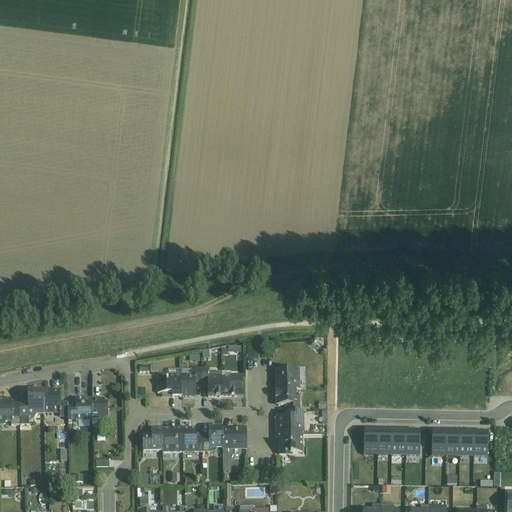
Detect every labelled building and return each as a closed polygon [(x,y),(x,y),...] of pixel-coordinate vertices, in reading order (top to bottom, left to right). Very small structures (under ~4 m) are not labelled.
[(234,350),(232,354),(240,358),(243,351),(240,349),(236,346),(234,350)] [(181,371),(182,399),(182,400),(196,399),(196,385),(202,385),(202,370),(194,370),(194,371),(181,371)] [(202,370),(202,385),(207,385),(208,399),(222,399),(222,398),(221,374),(208,374),(208,370),(202,370)] [(182,399),(181,371),(168,371),(169,376),(157,376),(158,395),(162,395),(163,395),(163,398),(172,398),(172,399),(173,399),(182,399)] [(275,391),(296,391),(300,391),(300,371),(275,371),(275,391)] [(221,374),(222,398),(243,398),(243,377),(231,378),(231,374),(221,374)] [(43,392),(44,416),(60,416),(60,419),(68,419),(68,405),(68,404),(60,404),(60,391),(43,391),(43,392)] [(296,391),(275,391),(276,405),(278,407),(286,407),(286,413),(300,413),(300,402),(299,402),(299,399),(296,398),(296,391)] [(20,404),(20,427),(29,427),(29,421),(32,421),(37,417),(44,417),(44,416),(43,392),(27,393),(28,404),(20,404)] [(0,400),(0,425),(5,426),(5,424),(11,424),(11,427),(20,427),(20,404),(12,405),(12,400),(0,400)] [(91,401),(92,423),(92,426),(108,426),(108,404),(105,404),(104,400),(91,401)] [(68,405),(68,419),(68,424),(92,423),(91,401),(75,401),(75,405),(68,405)] [(300,413),(286,413),(286,419),(276,419),(276,435),(302,435),(304,435),(304,413),(300,413)] [(202,435),(203,454),(216,454),(216,450),(223,450),(222,430),(208,429),(209,435),(202,435)] [(222,430),(223,450),(223,474),(230,474),(230,458),(227,458),(227,452),(246,451),(246,429),(235,430),(235,431),(230,431),(230,430),(222,430)] [(162,431),(163,453),(163,455),(164,455),(164,459),(172,459),(172,455),(184,455),(183,430),(162,431)] [(192,430),(183,430),(184,455),(202,454),(203,454),(202,435),(196,435),(196,430),(192,430)] [(377,457),(378,430),(365,430),(364,457),(377,457)] [(391,458),(392,431),(378,430),(377,457),(391,458)] [(163,453),(162,431),(154,431),(154,436),(152,436),(152,434),(142,434),(143,453),(162,453),(163,453)] [(391,458),(405,458),(406,431),(392,431),(391,458)] [(406,431),(405,458),(419,458),(420,431),(406,431)] [(432,458),(445,459),(446,432),(433,432),(432,458)] [(445,459),(459,459),(460,433),(446,432),(445,459)] [(459,459),(473,459),(474,433),(460,433),(459,459)] [(473,459),(488,459),(488,433),(474,433),(473,459)] [(302,435),(276,435),(277,445),(279,447),(279,455),(303,455),(302,435)] [(109,461),(96,461),(96,469),(109,469),(109,461)] [(511,472),(496,472),(496,484),(511,484),(511,472)] [(281,473),(272,473),(272,481),(281,481),(281,473)] [(442,475),(442,485),(452,485),(453,476),(442,475)] [(148,476),(139,476),(140,487),(148,487),(148,476)] [(231,487),(221,486),(221,491),(223,491),(224,503),(231,503),(231,492),(231,487)] [(148,491),(138,491),(139,499),(142,499),(142,495),(141,495),(141,494),(148,494),(148,491)]
